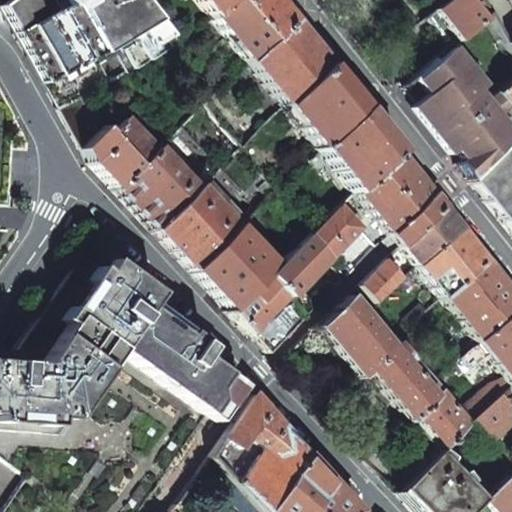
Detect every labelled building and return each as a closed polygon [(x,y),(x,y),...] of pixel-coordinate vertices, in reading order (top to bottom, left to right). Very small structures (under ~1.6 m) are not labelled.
[(0,0),(0,5),(57,109),(78,99),(83,99),(178,45),(142,0),(0,0)] [(192,0),(207,18),(225,0),(192,0)] [(272,0),(225,0),(207,18),(197,28),(201,33),(211,24),(244,63),(289,21),(272,0)] [(435,13),(458,41),(467,34),(483,21),(471,4),(476,0),(450,0),(438,10),(435,13)] [(490,13),(507,43),(511,37),(511,26),(501,6),(490,13)] [(318,57),(289,21),(244,63),(280,108),(325,65),(318,57)] [(482,86),(451,47),(449,48),(438,58),(402,88),(404,90),(414,102),(408,107),(446,155),(452,150),(459,159),(453,164),(462,175),(467,181),(499,150),(499,149),(511,137),(507,132),(499,121),(511,111),(495,94),(484,102),(476,91),(482,86)] [(342,86),(325,65),(280,108),(315,152),(360,110),(342,86)] [(233,74),(227,67),(208,85),(214,93),(233,74)] [(511,111),(511,79),(499,92),(495,94),(511,111)] [(0,261),(22,230),(27,220),(31,211),(34,199),(34,167),(34,161),(32,152),(30,146),(0,82),(0,261)] [(78,99),(57,109),(83,157),(86,164),(109,136),(78,99)] [(378,132),(360,110),(315,152),(351,194),(351,193),(395,153),(378,132)] [(109,136),(86,164),(87,164),(102,179),(111,189),(154,150),(122,119),(109,136)] [(216,170),(176,128),(170,135),(206,172),(201,177),(204,181),(216,170)] [(511,237),(511,139),(510,138),(499,149),(499,150),(467,181),(483,201),(511,237)] [(197,190),(156,147),(154,150),(111,189),(135,215),(153,234),(197,190)] [(395,153),(351,193),(372,219),(391,243),(396,248),(439,207),(434,201),(425,189),(395,153)] [(283,183),(280,179),(272,186),(275,190),(283,183)] [(272,186),(265,180),(256,188),(265,199),(275,190),(272,186)] [(237,226),(200,186),(197,190),(153,234),(174,256),(189,272),(237,226)] [(338,206),(305,237),(324,260),(341,244),(357,228),(338,206)] [(445,215),(439,207),(396,248),(412,267),(457,230),(445,215)] [(275,265),(237,226),(189,272),(211,295),(226,311),(264,275),(275,265)] [(462,236),(457,230),(412,267),(437,299),(482,260),(462,236)] [(264,275),(285,297),(288,300),(327,263),(324,260),(305,237),(275,265),(264,275)] [(0,350),(0,460),(24,477),(114,351),(205,416),(214,422),(240,386),(197,355),(204,346),(196,341),(197,339),(147,304),(154,294),(144,287),(86,246),(11,351),(0,350)] [(396,272),(384,259),(354,288),(368,305),(396,281),(392,276),(396,272)] [(511,298),(499,282),(482,260),(437,299),(466,335),(455,339),(449,341),(446,344),(455,358),(460,354),(473,344),(511,310),(511,298)] [(265,353),(304,317),(288,300),(285,297),(264,275),(226,311),(224,312),(246,336),(247,334),(260,347),(265,353)] [(439,453),(466,427),(437,393),(440,390),(430,378),(422,369),(411,356),(410,358),(395,339),(388,347),(345,296),(313,327),(356,378),(364,373),(406,422),(412,416),(428,434),(424,436),(439,453)] [(511,310),(473,344),(482,356),(502,378),(489,384),(483,388),(457,410),(469,425),(510,389),(511,387),(511,310)] [(460,354),(455,358),(451,361),(461,373),(482,356),(473,344),(460,354)] [(137,511),(205,416),(114,351),(24,477),(0,460),(0,511),(137,511)] [(442,369),(434,360),(422,369),(430,378),(442,369)] [(249,395),(206,456),(208,457),(256,511),(263,511),(301,452),(278,426),(249,395)] [(438,453),(393,493),(400,500),(410,511),(471,511),(482,503),(507,480),(511,476),(500,462),(487,446),(480,453),(496,470),(477,493),(438,453)] [(355,511),(356,511),(325,478),(326,477),(303,452),(302,452),(263,511),(355,511)] [(511,476),(511,475),(511,455),(510,453),(500,462),(511,476)] [(256,511),(208,457),(204,462),(201,466),(199,470),(238,511),(256,511)] [(511,511),(511,485),(507,480),(482,503),(489,511),(511,511)] [(179,511),(184,511),(196,495),(188,487),(174,506),(179,511)]
